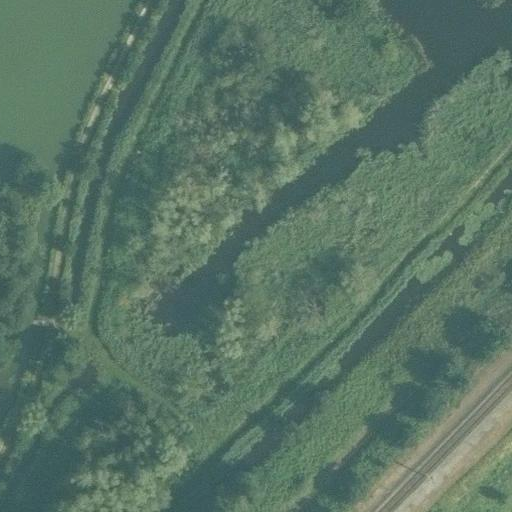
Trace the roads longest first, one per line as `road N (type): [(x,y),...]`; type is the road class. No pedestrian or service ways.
road 1 (track): [(224,441),(511,150)]
road 2 (track): [(203,0),(119,179),(85,324),(77,332),(47,324)]
road 3 (track): [(77,332),(126,364),(68,409),(18,511)]
road 4 (track): [(162,511),(224,441),(154,385)]
